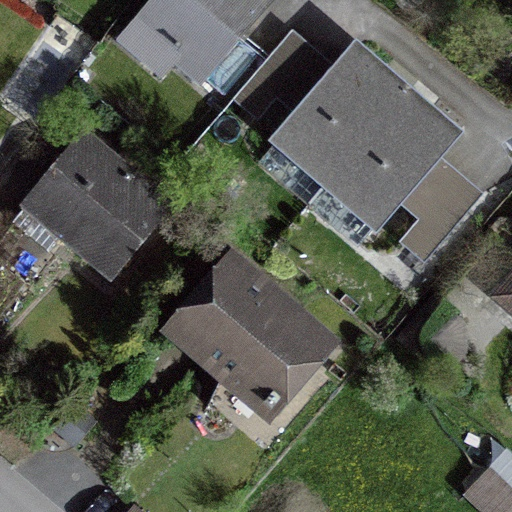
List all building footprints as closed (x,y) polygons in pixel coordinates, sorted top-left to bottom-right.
[(158,0),(138,24),(200,77),(261,5),(255,0),(158,0)] [(273,125),(329,61),(293,31),(237,95),(273,125)] [(427,120),(400,97),(377,77),(350,54),(276,141),(326,184),(376,227),(450,140),(427,120)] [(59,238),(108,279),(166,209),(81,138),(9,224),(45,254),(59,238)] [(428,259),(483,195),(448,164),(392,229),(428,259)] [(324,349),(226,266),(171,330),(268,414),(324,349)] [(0,315),(22,286),(0,269),(0,315)]
